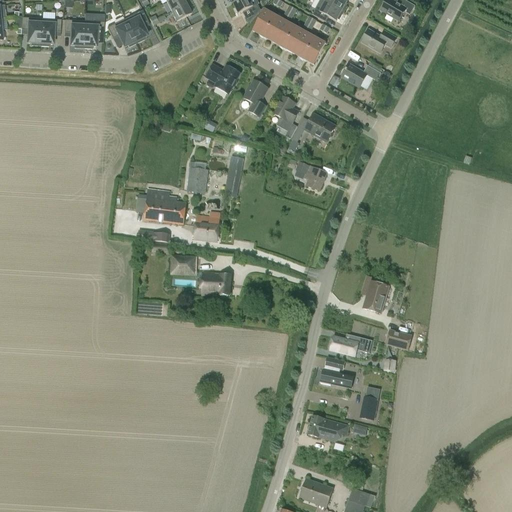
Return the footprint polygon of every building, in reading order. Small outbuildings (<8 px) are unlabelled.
[(172,0),(166,3),(171,12),(186,5),(183,0),(172,0)] [(239,15),(253,7),(249,0),(243,0),(233,5),(239,15)] [(312,16),(323,22),(326,17),(337,23),(338,20),(339,21),(344,13),(326,3),(321,0),(312,16)] [(328,0),(326,3),(344,13),(347,8),(345,7),(348,3),(342,0),(328,0)] [(399,22),(405,12),(410,15),(415,6),(404,0),(402,0),(399,5),(390,0),(386,0),(380,10),(399,22)] [(191,15),(186,5),(171,12),(176,22),(191,15)] [(283,17),(287,19),(293,9),(289,7),(283,17)] [(293,9),(287,19),(291,22),(297,11),(293,9)] [(125,20),(137,45),(144,41),(143,39),(147,37),(142,25),(148,22),(142,11),(125,20)] [(260,36),(264,38),(276,17),(265,11),(253,32),(260,36)] [(164,17),(157,20),(151,23),(153,27),(166,21),(164,17)] [(285,22),(276,17),(264,38),(267,40),(273,43),(285,22)] [(303,28),(307,30),(313,20),(309,18),(303,28)] [(22,19),(21,31),(28,32),(27,44),(31,44),(31,47),(40,47),(41,20),(22,19)] [(60,33),(61,21),(41,20),(40,47),(49,48),(49,45),(53,46),(54,33),(60,33)] [(129,48),(137,45),(125,20),(107,29),(112,40),(118,37),(124,48),(128,46),(129,48)] [(317,22),(313,20),(307,30),(311,33),(317,22)] [(75,47),(74,49),(83,50),(85,22),(65,21),(64,34),(71,34),(70,47),(75,47)] [(104,23),(85,22),(83,50),(92,50),(92,48),(96,48),(97,35),(103,36),(104,23)] [(280,47),(284,49),(295,28),(285,22),(273,43),(280,47)] [(330,30),(323,25),(320,31),(327,35),(330,30)] [(295,28),(284,49),(293,55),(305,33),(295,28)] [(384,32),(381,38),(369,30),(362,43),(380,54),(385,45),(391,48),(396,39),(384,32)] [(300,58),(303,60),(315,39),(305,33),(293,55),(300,58)] [(314,66),(325,44),(315,39),(303,60),(307,62),(314,66)] [(359,88),(367,76),(377,82),(381,74),(367,66),(363,73),(349,65),(341,78),(359,88)] [(228,95),(240,74),(226,67),(224,72),(213,66),(206,78),(217,84),(215,88),(228,95)] [(389,81),(391,78),(390,75),(387,73),(384,74),(382,78),(383,81),(386,82),(389,81)] [(266,107),(259,103),(268,89),(265,88),(254,81),(244,99),(251,103),(252,106),(248,111),(260,118),(266,107)] [(286,136),(291,140),(298,128),(292,125),(299,113),(293,109),(295,105),(283,98),(273,114),(280,118),(276,126),(288,132),(286,136)] [(336,127),(313,115),(305,130),(299,126),(291,141),(293,142),(289,149),(295,152),(299,145),(297,144),(304,130),(327,143),(336,127)] [(170,133),(172,128),(161,125),(160,130),(170,133)] [(232,158),(224,195),(236,196),(244,160),(232,158)] [(309,167),(299,162),(295,171),(306,176),(305,179),(309,180),(306,187),(319,192),(327,174),(309,167)] [(187,192),(205,195),(208,171),(204,171),(205,167),(195,165),(194,169),(190,168),(187,192)] [(186,204),(176,203),(177,199),(170,197),(170,193),(148,190),(147,199),(144,222),(183,227),(186,204)] [(220,220),(210,219),(210,218),(196,216),(194,239),(217,242),(220,220)] [(155,234),(155,242),(169,243),(170,236),(155,234)] [(195,257),(183,257),(171,257),(170,275),(195,276),(195,273),(195,257)] [(212,275),(212,274),(203,273),(202,295),(229,297),(230,276),(212,275)] [(381,315),(389,287),(371,282),(372,278),(366,277),(362,290),(361,296),(366,297),(362,309),(381,315)] [(408,334),(416,335),(418,328),(410,326),(408,334)] [(396,333),(390,331),(386,346),(408,352),(413,337),(399,333),(399,335),(396,334),(396,333)] [(369,354),(372,342),(351,337),(350,343),(334,339),(333,341),(331,341),(330,348),(331,349),(331,351),(355,357),(356,351),(369,354)] [(327,359),(325,367),(330,368),(329,372),(323,371),(320,384),(330,387),(331,385),(351,389),(353,377),(339,374),(340,370),(343,371),(344,362),(327,359)] [(386,372),(394,373),(395,363),(387,362),(386,372)] [(365,399),(361,420),(373,422),(377,401),(365,399)] [(334,423),(314,417),(309,436),(335,443),(337,434),(346,437),(349,428),(336,424),(334,423)] [(368,436),(370,428),(357,425),(355,434),(368,436)] [(333,490),(306,480),(300,499),(326,509),(333,490)] [(376,497),(372,496),(352,489),(344,511),(368,511),(364,511),(365,507),(368,508),(371,509),(376,497)]
